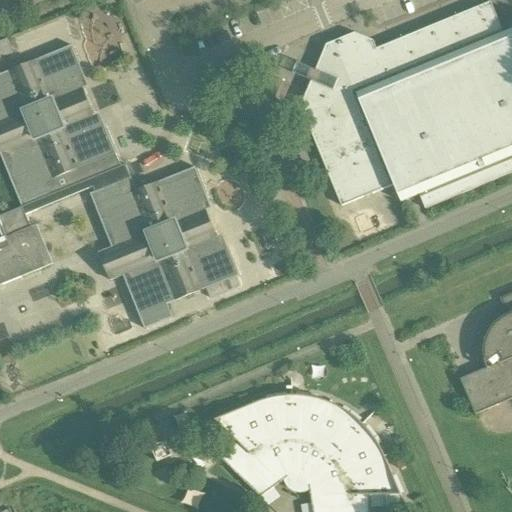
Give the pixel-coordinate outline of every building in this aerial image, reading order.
[(341,207),(394,185),(401,203),(419,195),(425,210),(511,174),(511,29),(503,33),(490,3),(377,49),(373,41),(355,34),(326,45),(316,71),(311,69),(305,82),(310,84),(301,107),(341,207)] [(0,155),(21,206),(22,207),(29,205),(54,194),(48,180),(64,174),(66,173),(72,187),(94,178),(128,165),(127,164),(123,166),(106,125),(99,128),(78,76),(83,74),(72,46),(0,75),(0,74),(0,155)] [(138,190),(128,165),(94,178),(72,187),(70,188),(60,192),(64,200),(93,188),(95,193),(90,195),(112,248),(99,253),(110,282),(123,276),(145,330),(173,318),(167,305),(206,289),(210,298),(239,287),(236,277),(239,276),(227,248),(222,250),(201,198),(206,196),(195,168),(138,190)] [(0,287),(48,267),(47,267),(27,216),(64,200),(60,192),(70,188),(72,187),(66,173),(64,174),(48,180),(54,194),(29,205),(22,207),(21,206),(0,214),(0,287)] [(486,368),(460,380),(475,415),(511,399),(511,293),(501,299),(507,315),(504,317),(500,319),(497,322),(493,325),(491,328),(488,332),(486,336),(485,340),(484,344),(483,348),(483,353),(483,357),(484,361),(485,365),(486,368)] [(260,498),(288,478),(293,479),(291,485),(302,489),(304,484),(309,486),(313,511),(369,511),(370,496),(401,495),(383,453),(375,439),(364,426),(352,415),(338,406),(322,400),(306,397),(289,396),(273,398),(257,402),(215,420),(237,443),(221,459),(260,498)]
